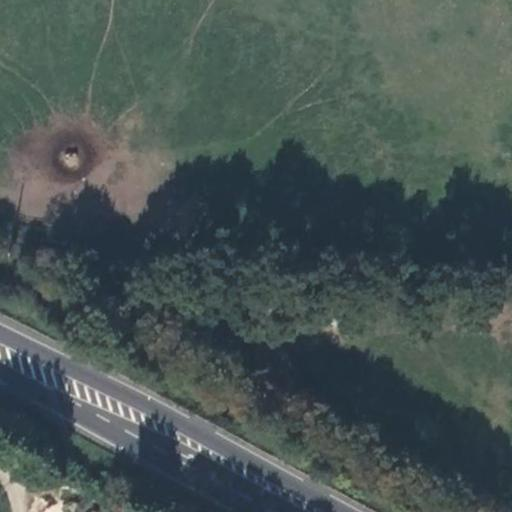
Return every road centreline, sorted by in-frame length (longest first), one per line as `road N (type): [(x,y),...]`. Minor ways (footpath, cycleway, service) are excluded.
road 1 (track): [(172,511),(218,425),(225,387),(215,337),(198,307),(157,278),(75,261),(0,225)]
road 2 (primary): [(336,511),(0,335)]
road 3 (primary): [(0,373),(251,511)]
